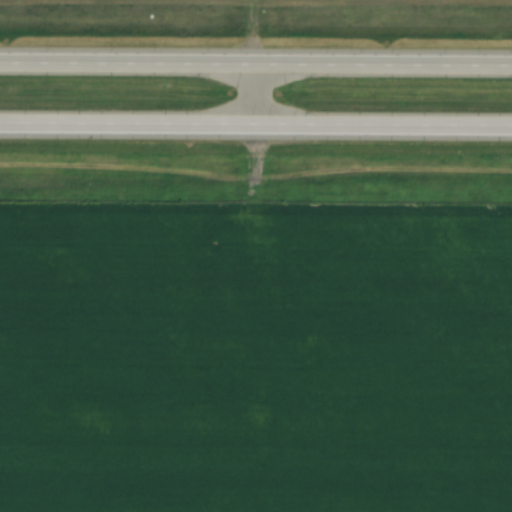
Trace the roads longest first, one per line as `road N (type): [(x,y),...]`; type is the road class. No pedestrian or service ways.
road 1 (primary): [(511,65),(0,61)]
road 2 (primary): [(0,124),(511,126)]
